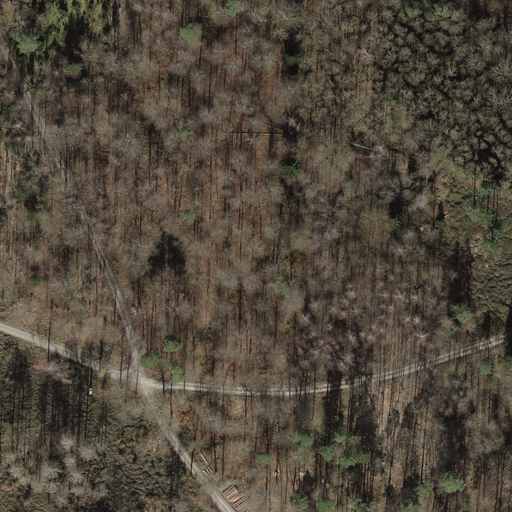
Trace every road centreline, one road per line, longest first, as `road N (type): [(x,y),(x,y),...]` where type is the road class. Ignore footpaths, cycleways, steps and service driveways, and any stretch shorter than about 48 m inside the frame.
road 1 (track): [(511,339),(373,382),(289,392),(147,380),(0,326)]
road 2 (track): [(223,511),(147,380),(0,40)]
